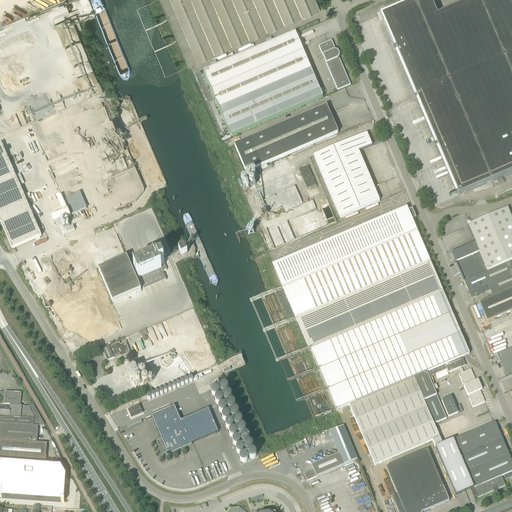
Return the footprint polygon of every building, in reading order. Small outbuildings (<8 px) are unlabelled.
[(316,0),(161,0),(169,17),(178,38),(189,64),(320,8),(316,0)] [(396,49),(416,96),(511,55),(511,2),(511,0),(476,0),(437,17),(430,0),(416,0),(385,14),(386,15),(382,17),(384,20),(382,21),(394,49),(396,49)] [(295,34),(272,43),(272,41),(266,44),(267,45),(217,67),(217,65),(211,67),(212,69),(204,72),(203,73),(231,137),(322,98),(323,98),(323,97),(319,89),(302,48),(310,45),(309,42),(303,44),(300,36),(298,33),(296,34),(295,34)] [(336,52),(335,51),(331,42),(327,43),(319,47),(324,58),(338,90),(341,89),(344,87),(350,85),(338,58),(337,57),(337,56),(338,55),(338,54),(337,54),(336,53),(335,53),(335,52),(336,52)] [(511,55),(416,96),(459,196),(511,173),(511,55)] [(338,134),(338,133),(330,114),(327,107),(326,106),(234,145),(246,173),(338,134)] [(114,127),(108,129),(111,137),(117,134),(114,127)] [(372,146),(367,134),(314,157),(340,219),(380,202),(358,152),(372,146)] [(0,221),(12,249),(41,236),(24,195),(20,186),(24,184),(20,175),(16,177),(1,144),(0,144),(0,221)] [(108,178),(140,177),(128,152),(125,152),(123,152),(122,153),(119,154),(119,159),(116,160),(115,160),(106,165),(106,166),(108,171),(113,168),(115,168),(119,167),(120,169),(120,172),(108,178)] [(316,185),(308,167),(299,170),(307,189),(316,185)] [(303,204),(296,186),(284,190),(288,202),(291,201),(292,204),(291,205),(292,208),(303,204)] [(81,192),(64,199),(70,216),(88,209),(81,192)] [(467,341),(465,337),(464,334),(461,335),(426,254),(418,234),(412,220),(416,219),(412,210),(408,211),(406,208),(282,261),(274,265),(285,291),(298,321),(310,351),(319,372),(328,392),(336,412),(340,410),(344,408),(349,406),(375,466),(432,441),(436,448),(442,445),(434,424),(447,419),(433,386),(435,386),(429,372),(430,372),(434,380),(449,374),(450,377),(461,373),(462,374),(459,376),(473,408),(484,403),(485,403),(480,391),(482,390),(478,381),(476,381),(471,370),(464,373),(463,372),(468,370),(464,362),(462,358),(467,356),(469,355),(464,343),(467,341)] [(467,223),(468,226),(475,243),(452,254),(464,282),(511,261),(511,219),(507,209),(473,224),(472,224),(471,221),(467,223)] [(139,279),(144,290),(166,281),(163,272),(167,271),(161,257),(156,258),(152,247),(129,257),(134,268),(139,280),(139,279)] [(181,258),(186,256),(187,256),(185,249),(179,252),(181,258)] [(141,291),(127,258),(99,270),(113,303),(141,291)] [(511,261),(464,282),(471,299),(473,299),(494,289),(497,295),(511,288),(511,261)] [(511,288),(497,295),(479,303),(487,322),(511,311),(511,288)] [(107,362),(121,356),(121,357),(131,353),(126,342),(120,345),(119,343),(102,350),(107,362)] [(511,352),(509,353),(508,352),(492,358),(501,379),(511,374),(511,352)] [(83,365),(78,358),(78,357),(75,359),(80,367),(83,365)] [(136,369),(126,373),(130,382),(140,378),(136,369)] [(229,386),(228,385),(226,383),(224,383),(222,384),(221,386),(221,388),(222,390),(224,391),(226,391),(228,390),(229,389),(229,386)] [(220,390),(219,388),(217,387),(215,387),(213,388),(212,390),(212,392),(213,394),(215,395),(217,395),(219,394),(220,392),(220,390)] [(232,395),(231,393),(229,392),(227,392),(225,393),(224,395),(224,397),(225,399),(227,400),(229,400),(231,399),(232,397),(232,395)] [(223,399),(222,397),(221,396),(218,396),(216,397),(215,399),(215,401),(216,403),(218,404),(220,404),(222,403),(223,401),(223,399)] [(451,397),(442,401),(449,418),(458,414),(451,397)] [(236,403),(235,402),(233,400),(231,400),(229,402),(228,403),(228,406),(229,407),(231,409),(233,409),(235,407),(236,406),(236,403)] [(42,420),(41,419),(21,418),(22,406),(0,405),(0,404),(0,415),(0,416),(0,423),(38,426),(43,427),(44,425),(42,420)] [(28,407),(22,406),(21,418),(41,419),(33,404),(28,407)] [(227,407),(226,405),(224,404),(222,404),(220,405),(219,407),(219,409),(220,411),(222,412),(224,412),(226,411),(227,409),(227,407)] [(139,406),(128,410),(130,415),(132,419),(143,414),(141,410),(139,406)] [(218,433),(208,409),(181,421),(174,406),(151,416),(161,440),(154,443),(160,457),(167,454),(167,455),(193,444),(218,433)] [(240,412),(239,410),(237,409),(235,409),(233,410),(232,412),(232,414),(233,416),(234,417),(237,417),(238,416),(240,414),(240,412)] [(231,415),(230,414),(228,413),(226,412),(224,414),(223,415),(223,418),(224,419),(225,421),(228,421),(230,420),(231,418),(231,415)] [(243,420),(242,418),(240,417),(238,417),(236,418),(235,420),(235,422),(236,424),(238,425),(240,425),(242,424),(243,422),(243,420)] [(234,424),(233,422),(231,421),(229,421),(227,422),(226,424),(226,426),(227,428),(229,429),(231,429),(233,428),(234,426),(234,424)] [(0,423),(0,459),(45,462),(47,445),(37,444),(38,426),(0,423)] [(511,472),(511,462),(495,423),(493,424),(435,448),(437,453),(456,496),(468,491),(470,490),(474,500),(505,486),(505,485),(502,477),(511,472)] [(246,428),(245,426),(244,425),(241,425),(239,426),(238,428),(238,430),(239,432),(241,433),(243,433),(245,432),(246,430),(246,428)] [(339,454),(312,466),(313,470),(304,474),(304,475),(307,481),(358,460),(356,456),(343,426),(330,432),(339,454)] [(237,432),(236,430),(235,429),(232,429),(231,430),(229,432),(229,434),(230,436),(232,437),(234,437),(236,436),(237,434),(237,432)] [(250,437),(249,435),(247,434),(245,434),(243,435),(242,437),(242,439),(243,441),(245,442),(247,442),(249,441),(250,439),(250,437)] [(241,441),(240,439),(238,438),(236,438),(234,439),(233,440),(233,443),(234,445),(236,446),(238,446),(240,445),(241,443),(241,441)] [(253,445),(252,443),(250,442),(248,442),(246,443),(245,445),(245,447),(246,449),(248,450),(250,450),(252,449),(253,447),(253,445)] [(244,449),(243,447),(241,446),(239,446),(237,447),(236,449),(236,451),(237,453),(239,454),(241,454),(243,453),(244,451),(244,449)] [(257,453),(256,451),(254,450),(252,450),(250,451),(249,453),(249,455),(250,457),(252,458),(254,458),(256,457),(257,455),(257,453)] [(424,511),(449,502),(430,456),(428,451),(386,468),(397,496),(404,511),(424,511)] [(248,457),(247,455),(245,454),(243,454),(241,455),(240,457),(240,459),(241,461),(243,462),(245,462),(247,461),(248,459),(248,457)] [(0,497),(1,497),(1,498),(61,502),(61,503),(64,503),(64,500),(66,476),(65,476),(60,467),(60,466),(0,462),(0,461),(0,497)]
